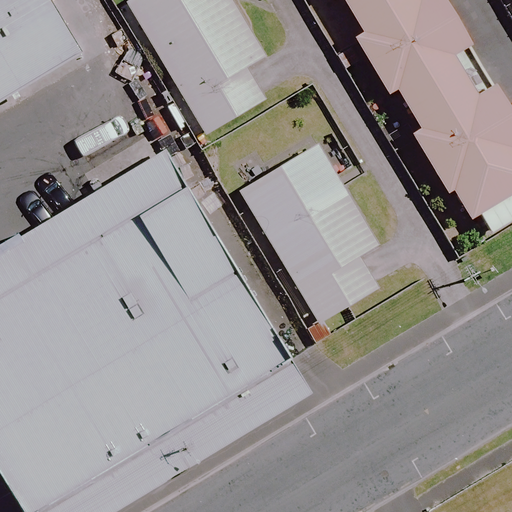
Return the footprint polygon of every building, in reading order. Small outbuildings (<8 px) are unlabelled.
[(41,0),(0,0),(0,109),(79,61),(41,0)] [(240,69),(259,59),(225,0),(132,0),(125,4),(203,140),(262,106),(240,69)] [(511,149),(511,126),(437,0),(325,0),(327,2),(330,0),(336,0),(358,36),(350,41),(384,98),(393,93),(416,132),(408,137),(460,225),(473,217),(486,238),(511,222),(511,152),(510,150),(511,149)] [(375,249),(316,149),(238,195),(316,328),(376,293),(357,260),(375,249)] [(162,156),(0,254),(0,494),(10,511),(49,511),(288,368),(162,156)]
